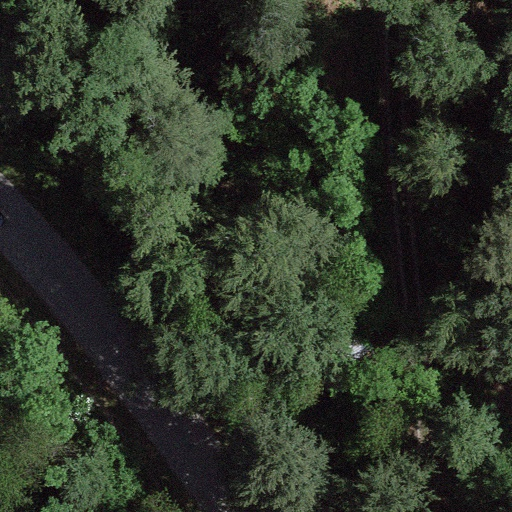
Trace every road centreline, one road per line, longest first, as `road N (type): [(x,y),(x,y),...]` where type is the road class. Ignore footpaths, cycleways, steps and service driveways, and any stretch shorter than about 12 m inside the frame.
road 1 (track): [(430,511),(392,92),(400,0)]
road 2 (tertiary): [(0,193),(206,460),(236,511)]
